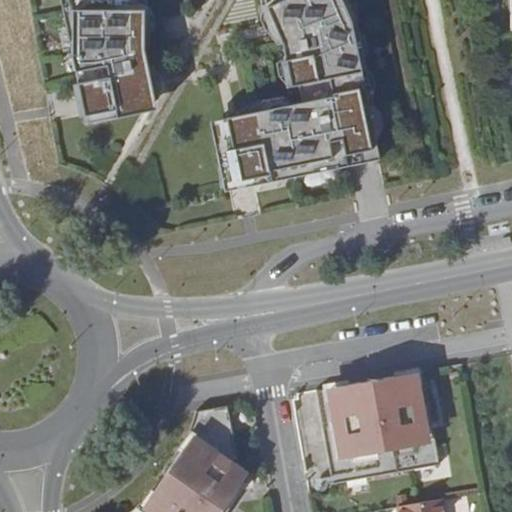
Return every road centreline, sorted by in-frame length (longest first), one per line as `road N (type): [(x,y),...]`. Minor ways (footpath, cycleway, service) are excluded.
road 1 (secondary): [(313,304),(168,306),(108,301),(70,284)]
road 2 (secondary): [(506,264),(313,304)]
road 3 (secondary): [(96,396),(159,351),(229,331)]
road 4 (residential): [(262,365),(292,511)]
road 5 (secondary): [(96,396),(102,336),(70,284)]
